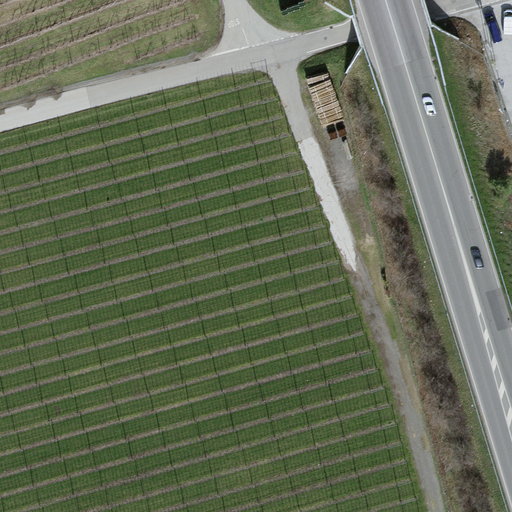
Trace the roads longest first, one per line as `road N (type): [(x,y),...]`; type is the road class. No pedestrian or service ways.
road 1 (track): [(280,47),(432,511)]
road 2 (secondary): [(511,425),(383,0)]
road 3 (tertiary): [(252,55),(0,122)]
road 4 (tertiary): [(455,0),(252,55)]
